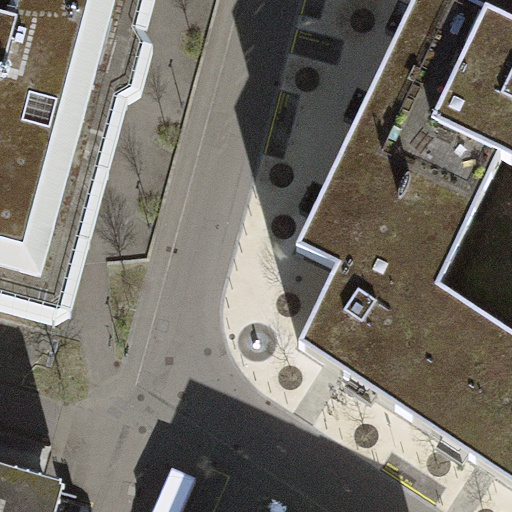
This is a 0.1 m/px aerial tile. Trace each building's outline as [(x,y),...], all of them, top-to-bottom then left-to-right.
[(0,0),(0,313),(56,328),(70,320),(127,108),(141,101),(152,57),(144,43),(155,0),(0,0)] [(511,27),(454,0),(417,0),(339,162),(471,225),(502,161),(511,166),(511,27)] [(337,271),(300,349),(335,371),(404,417),(446,353),(439,348),(466,307),(440,291),(471,225),(339,162),(297,253),(337,271)] [(511,337),(466,307),(439,348),(446,353),(404,417),(483,468),(511,487),(511,337)] [(0,511),(50,511),(56,492),(58,485),(0,468),(0,511)]
